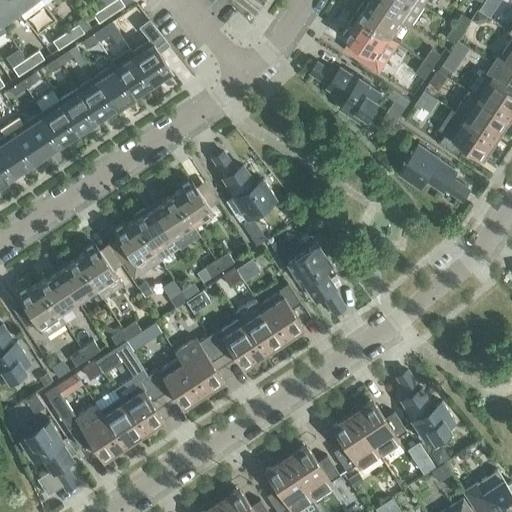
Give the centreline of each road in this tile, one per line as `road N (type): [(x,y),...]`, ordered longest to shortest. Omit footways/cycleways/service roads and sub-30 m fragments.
road 1 (residential): [(106,511),(399,320),(477,251),(511,201)]
road 2 (residential): [(0,242),(226,91),(250,66)]
